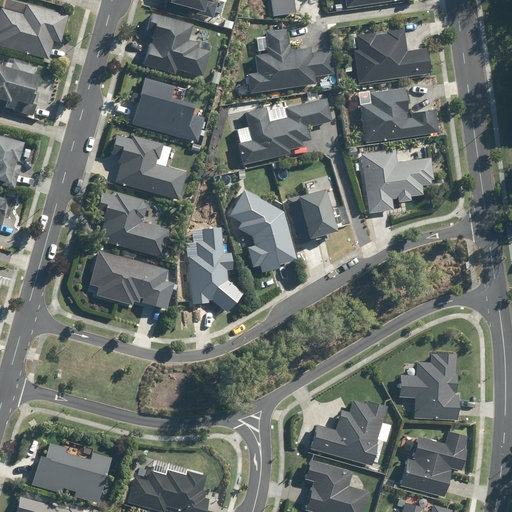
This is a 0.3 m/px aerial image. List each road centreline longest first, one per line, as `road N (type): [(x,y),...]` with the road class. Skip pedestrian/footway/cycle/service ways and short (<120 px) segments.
road 1 (residential): [(26,319),(156,356),(214,351),(404,244),(489,225)]
road 2 (residential): [(114,0),(26,319)]
road 3 (residential): [(497,291),(434,302),(388,325),(254,414)]
road 4 (residential): [(254,414),(155,422),(8,382)]
road 5 (residential): [(458,0),(489,225)]
road 6 (residential): [(497,291),(508,429),(492,511)]
